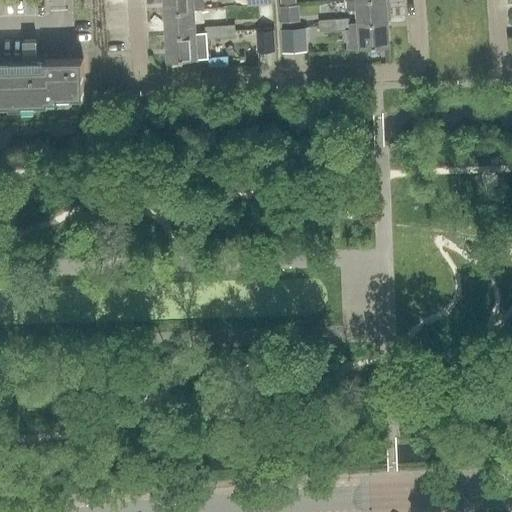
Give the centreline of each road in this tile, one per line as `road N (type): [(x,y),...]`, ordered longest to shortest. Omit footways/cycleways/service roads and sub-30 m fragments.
road 1 (residential): [(141,80),(410,73),(420,60),(416,0)]
road 2 (secondary): [(163,511),(414,497)]
